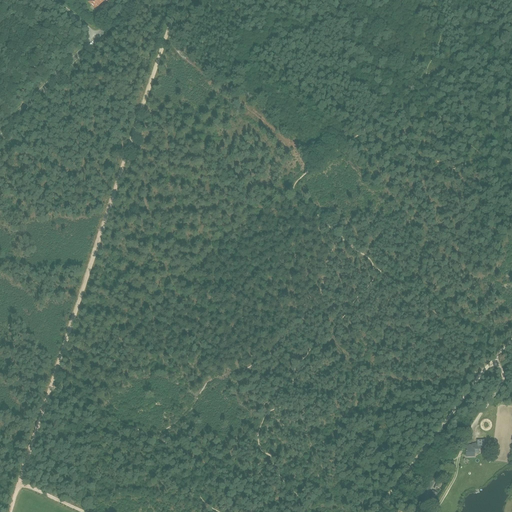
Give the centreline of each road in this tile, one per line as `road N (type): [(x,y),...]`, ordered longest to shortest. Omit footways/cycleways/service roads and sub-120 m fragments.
road 1 (track): [(178,0),(48,390)]
road 2 (track): [(375,511),(511,336)]
road 3 (tertiary): [(0,130),(97,37)]
road 4 (track): [(48,390),(10,511)]
